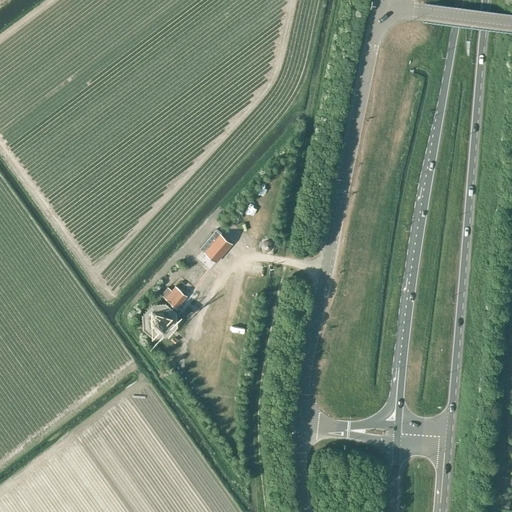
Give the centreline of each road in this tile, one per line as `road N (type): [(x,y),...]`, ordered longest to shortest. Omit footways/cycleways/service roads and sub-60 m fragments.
road 1 (primary): [(448,438),(485,0)]
road 2 (primary): [(459,0),(408,298),(398,425)]
road 3 (tertiary): [(300,425),(381,6)]
road 4 (tertiary): [(511,22),(381,6)]
